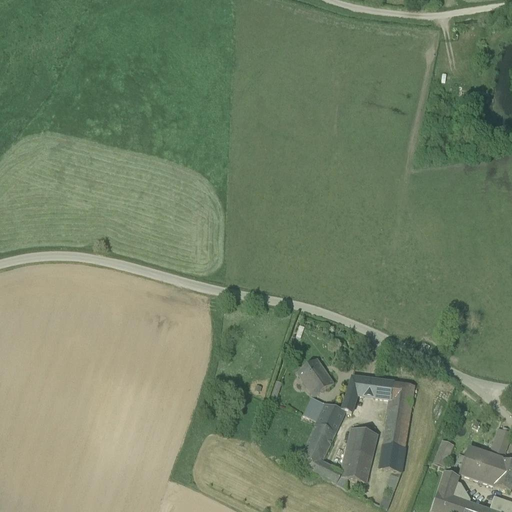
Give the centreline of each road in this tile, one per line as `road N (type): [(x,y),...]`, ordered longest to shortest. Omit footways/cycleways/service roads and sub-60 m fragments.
road 1 (unclassified): [(0,264),(87,256),(219,294),(322,312),(464,382)]
road 2 (unclassified): [(511,9),(436,19),(327,0)]
